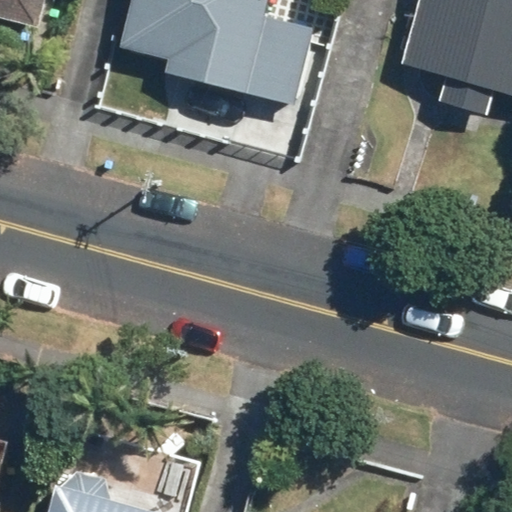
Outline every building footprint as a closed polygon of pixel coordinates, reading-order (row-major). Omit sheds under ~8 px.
[(44,0),(0,0),(0,26),(35,36),(44,0)] [(133,0),(122,53),(168,63),(164,83),(244,101),(296,113),(314,34),(262,22),(266,0),(133,0)] [(511,0),(413,0),(394,71),(441,83),(435,107),(485,121),(492,97),(511,102),(511,0)] [(0,482),(11,443),(0,439),(0,482)] [(72,474),(50,489),(43,511),(129,511),(107,506),(103,482),(72,474)]
